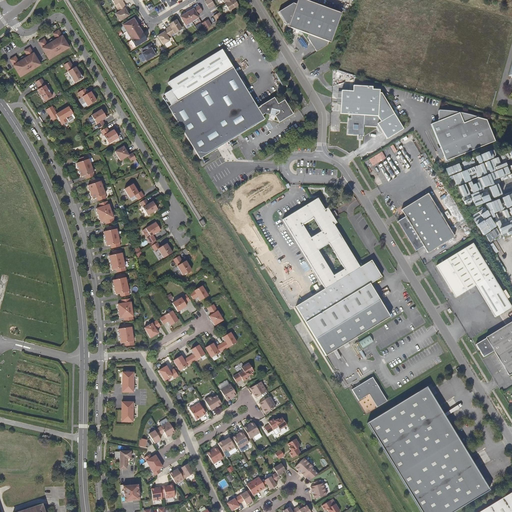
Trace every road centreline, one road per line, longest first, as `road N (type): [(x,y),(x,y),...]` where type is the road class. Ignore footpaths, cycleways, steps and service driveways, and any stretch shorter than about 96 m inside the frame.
road 1 (residential): [(252,0),(319,110),(320,154),(339,165),(511,443)]
road 2 (residential): [(180,241),(172,199),(63,19),(25,33),(10,16)]
road 3 (residential): [(98,356),(79,223),(24,108),(4,109)]
road 4 (tertiary): [(4,109),(65,240),(82,357)]
road 5 (residential): [(190,449),(254,413),(245,399),(185,437)]
road 6 (residential): [(100,511),(98,356)]
road 7 (residential): [(145,366),(203,330),(197,321),(139,357)]
road 8 (unknown): [(306,281),(268,212),(290,195),(294,179)]
